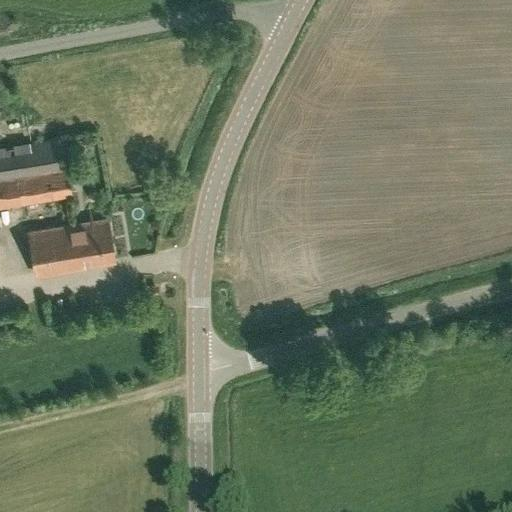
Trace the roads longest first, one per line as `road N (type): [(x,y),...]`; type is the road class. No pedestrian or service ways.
road 1 (tertiary): [(198,375),(199,273),(221,167),(295,12)]
road 2 (unclassified): [(198,375),(511,296)]
road 3 (unclassified): [(0,55),(252,9),(295,12)]
road 4 (tertiary): [(199,511),(198,375)]
